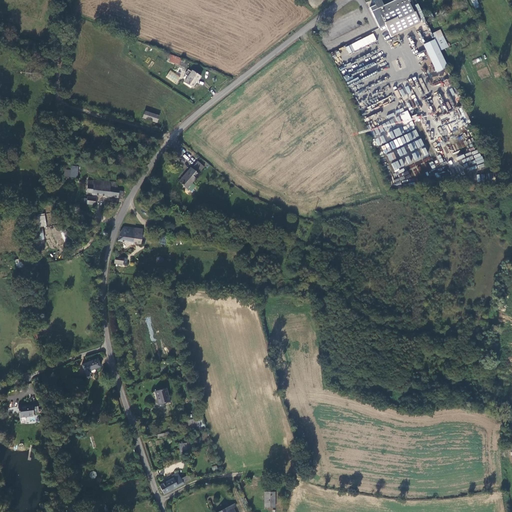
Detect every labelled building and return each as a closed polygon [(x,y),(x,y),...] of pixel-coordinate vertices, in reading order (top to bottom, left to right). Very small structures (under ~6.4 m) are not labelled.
[(375,5),(369,7),(370,10),(378,28),(385,25),(390,37),(420,23),(415,12),(414,12),(408,0),(407,0),(394,0),(383,5),(381,2),(378,3),(377,1),(374,2),(375,5)] [(471,0),(474,9),(479,7),(477,0),(471,0)] [(443,38),(439,30),(432,34),(435,40),(435,42),(443,38)] [(345,47),(349,54),(377,40),(373,33),(345,47)] [(435,42),(435,40),(423,45),(436,72),(447,67),(435,42)] [(182,60),(189,62),(190,59),(171,53),(169,61),(181,64),(182,60)] [(203,75),(194,69),(186,81),(194,85),(198,78),(200,79),(203,75)] [(165,78),(176,83),(180,76),(169,70),(165,78)] [(454,82),(451,76),(443,80),(445,86),(454,82)] [(406,101),(409,110),(415,108),(412,99),(406,101)] [(159,114),(145,110),(143,116),(145,117),(157,121),(159,114)] [(400,113),(404,124),(412,121),(408,110),(400,113)] [(143,116),(131,112),(129,117),(144,121),(145,117),(143,116)] [(393,119),(374,128),(377,135),(385,131),(396,125),(393,119)] [(403,126),(405,132),(415,129),(413,122),(403,126)] [(388,132),(391,139),(396,137),(395,137),(403,134),(401,127),(388,132)] [(403,136),(389,142),(392,149),(419,137),(416,130),(403,135),(403,136)] [(375,138),(377,145),(386,143),(384,135),(375,138)] [(418,148),(424,145),(421,138),(415,141),(418,148)] [(411,151),(417,148),(414,142),(408,144),(411,151)] [(385,154),(392,150),(388,143),(381,147),(385,154)] [(405,147),(397,149),(399,156),(407,154),(405,147)] [(387,154),(390,161),(396,159),(393,151),(387,154)] [(418,151),(412,153),(415,160),(421,158),(418,151)] [(399,161),(392,163),(393,170),(404,167),(402,159),(399,160),(399,161)] [(195,168),(194,167),(190,171),(182,182),(194,192),(199,186),(195,182),(202,174),(207,166),(201,160),(195,168)] [(77,178),(78,166),(71,165),(70,169),(65,169),(64,176),(77,178)] [(96,180),(90,179),(89,191),(95,192),(95,194),(121,197),(121,195),(125,196),(126,190),(122,190),(122,188),(120,188),(121,182),(96,178),(96,180)] [(89,198),(83,197),(82,201),(89,202),(88,203),(97,204),(97,197),(89,196),(89,198)] [(45,238),(42,215),(33,216),(34,222),(31,222),(34,240),(45,238)] [(122,231),(120,241),(143,244),(145,229),(126,227),(122,231)] [(40,252),(30,254),(32,267),(34,267),(34,265),(42,264),(40,252)] [(32,267),(30,254),(29,254),(30,264),(19,266),(19,270),(31,269),(31,268),(32,267)] [(128,265),(129,258),(117,256),(116,263),(128,265)] [(99,359),(83,365),(88,375),(92,373),(92,371),(102,367),(99,359)] [(166,389),(156,392),(159,404),(169,401),(166,389)] [(36,405),(32,405),(18,407),(20,417),(33,416),(33,412),(37,412),(36,405)] [(206,425),(203,416),(186,420),(188,429),(206,425)] [(194,444),(185,444),(185,445),(184,448),(183,452),(183,454),(184,457),(186,457),(186,451),(194,450),(194,444)] [(178,473),(172,476),(174,478),(178,487),(184,484),(189,482),(187,477),(181,480),(178,473)] [(178,487),(174,478),(160,485),(164,494),(178,487)] [(273,511),(279,496),(271,493),(265,507),(273,511)] [(235,507),(234,503),(217,511),(234,511),(233,508),(235,507)]
